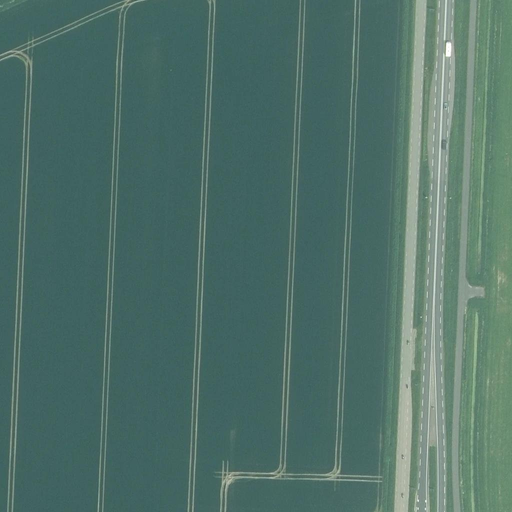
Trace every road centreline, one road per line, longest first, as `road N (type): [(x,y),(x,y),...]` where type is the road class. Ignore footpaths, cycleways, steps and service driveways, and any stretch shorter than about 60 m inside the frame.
road 1 (unclassified): [(400,511),(421,0)]
road 2 (unclassified): [(457,511),(472,0)]
road 3 (primary): [(434,259),(445,0)]
road 4 (primary): [(434,259),(421,511)]
road 5 (primary): [(440,511),(434,259)]
